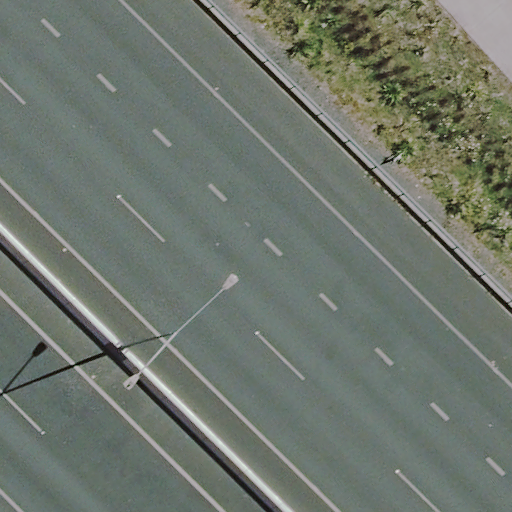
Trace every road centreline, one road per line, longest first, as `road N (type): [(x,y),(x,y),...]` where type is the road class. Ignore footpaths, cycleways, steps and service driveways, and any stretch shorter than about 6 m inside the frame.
road 1 (motorway): [(0,76),(440,511)]
road 2 (motorway): [(120,511),(0,393)]
